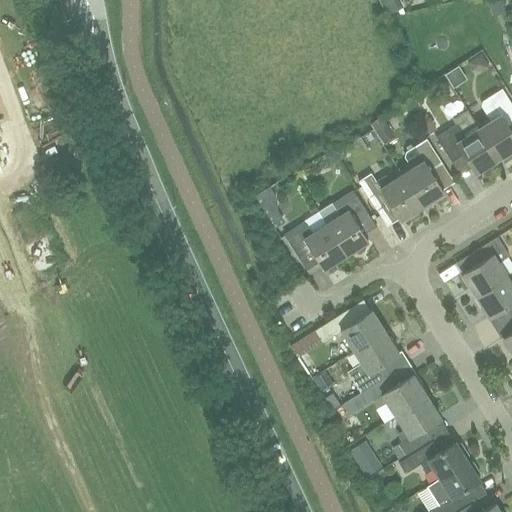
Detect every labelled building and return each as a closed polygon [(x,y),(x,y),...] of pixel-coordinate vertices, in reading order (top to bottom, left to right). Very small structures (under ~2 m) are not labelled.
[(477,126),(497,158),(511,148),(511,134),(506,125),(511,120),(511,106),(501,89),(481,101),(480,105),(486,114),(486,115),(489,119),(477,126)] [(497,158),(477,126),(467,110),(466,111),(466,112),(454,120),(456,123),(435,137),(451,161),(463,154),(475,172),(497,158)] [(411,168),(401,175),(421,207),(443,193),(429,172),(441,164),(425,139),(405,152),(404,157),(411,168)] [(421,207),(401,175),(389,182),(385,175),(375,182),(370,175),(358,182),(374,208),(386,200),(399,221),(421,207)] [(269,185),(254,194),(275,228),(284,222),(277,210),(276,197),(269,185)] [(339,215),(325,224),(345,256),(367,241),(354,220),(366,213),(352,192),(332,205),(339,215)] [(345,256),(325,224),(311,233),(304,223),(283,236),(296,257),(308,249),(322,270),(345,256)] [(496,237),(471,253),(477,263),(460,274),(474,295),(504,276),(497,263),(508,256),(496,237)] [(511,286),(511,287),(504,276),(474,295),(488,317),(505,307),(511,316),(511,315),(511,286)] [(352,351),(384,331),(370,310),(350,323),(344,312),(318,328),(325,339),(339,330),(352,351)] [(511,315),(511,316),(511,317),(511,330),(501,338),(511,354),(511,315)] [(384,331),(352,351),(359,363),(346,371),(359,392),(384,376),(377,366),(397,353),(384,331)] [(376,408),(385,402),(394,415),(424,396),(410,374),(395,384),(389,374),(361,392),(342,404),(349,414),(371,400),(376,408)] [(424,396),(394,415),(407,437),(396,444),(403,455),(428,440),(421,429),(438,418),(424,396)] [(428,471),(431,469),(437,479),(465,461),(464,460),(466,459),(467,456),(459,443),(456,443),(454,444),(453,442),(431,456),(424,445),(396,463),(403,474),(420,463),(424,470),(428,471)] [(468,461),(466,463),(465,461),(437,479),(426,487),(437,505),(427,511),(449,511),(461,505),(455,495),(478,481),(476,478),(478,477),(479,474),(471,462),(468,461)]
